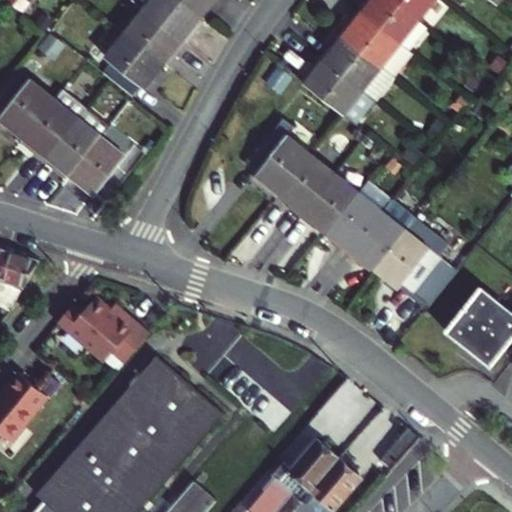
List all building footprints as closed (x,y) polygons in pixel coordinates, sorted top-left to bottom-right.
[(132,0),(143,9),(186,42),(197,29),(194,25),(201,16),(180,0),(132,0)] [(180,0),(201,16),(214,0),(180,0)] [(364,0),(358,8),(401,42),(420,19),(396,0),(364,0)] [(396,0),(420,19),(434,0),(396,0)] [(343,34),(394,76),(414,52),(401,42),(358,8),(346,23),(349,25),(343,34)] [(143,9),(124,32),(163,64),(170,55),(174,57),(186,42),(143,9)] [(43,14),(35,25),(45,33),(49,28),(54,23),(43,14)] [(109,76),(133,96),(141,85),(145,88),(163,64),(124,32),(105,56),(110,61),(102,70),(109,76)] [(332,40),(320,55),(363,89),(376,98),(394,76),(343,34),(336,43),(332,40)] [(363,89),(320,55),(308,69),(312,72),(305,82),(343,113),(350,118),(355,122),(376,98),(363,89)] [(0,93),(0,112),(2,114),(0,115),(0,117),(23,136),(54,97),(31,78),(26,84),(15,75),(0,93)] [(44,158),(77,115),(54,97),(23,136),(31,143),(29,146),(44,158)] [(454,118),(464,105),(456,98),(444,111),(453,118),(454,118)] [(343,113),(334,123),(342,129),(350,118),(343,113)] [(61,166),(70,174),(101,135),(77,115),(44,158),(58,170),(61,166)] [(255,172),(280,192),(311,152),(287,133),(295,124),(283,116),(247,161),(258,170),(255,172)] [(101,135),(70,174),(95,194),(98,191),(107,199),(132,169),(136,163),(127,155),(101,135)] [(334,171),(311,152),(280,192),(288,198),(284,202),(300,214),(334,171)] [(327,229),(358,190),(334,171),(300,214),(314,226),(318,222),(327,229)] [(358,190),(374,203),(381,194),(365,181),(358,190)] [(346,252),(381,208),(374,203),(358,190),(327,229),(336,236),(332,241),(346,252)] [(365,260),(374,267),(415,217),(390,196),(381,208),(346,252),(362,264),(365,260)] [(442,257),(453,243),(417,214),(415,217),(374,267),(399,287),(402,284),(424,302),(452,266),(442,257)] [(0,279),(9,251),(0,248),(0,279)] [(0,279),(0,305),(9,310),(15,303),(24,286),(35,268),(39,261),(9,251),(0,279)] [(41,271),(35,268),(24,286),(27,288),(41,271)] [(46,274),(41,271),(27,288),(35,293),(46,274)] [(511,312),(480,287),(447,329),(491,366),(511,340),(511,312)] [(117,371),(151,332),(127,311),(121,318),(111,309),(95,296),(81,313),(68,328),(117,371)] [(117,303),(111,309),(121,318),(127,311),(117,303)] [(59,320),(68,328),(81,313),(72,305),(59,320)] [(137,511),(224,413),(157,354),(36,492),(44,499),(33,511),(137,511)] [(56,395),(29,371),(0,403),(0,417),(20,437),(56,395)] [(347,378),(319,410),(330,420),(360,388),(347,378)] [(380,459),(392,469),(420,438),(408,427),(380,459)] [(290,511),(339,457),(330,450),(331,446),(326,441),(322,442),(317,438),(291,467),(284,461),(272,473),(276,477),(249,507),(254,511),(290,511)] [(347,463),(339,457),(290,511),(330,511),(362,477),(360,475),(360,467),(354,463),(347,463)] [(195,479),(166,511),(205,511),(218,499),(195,479)]
